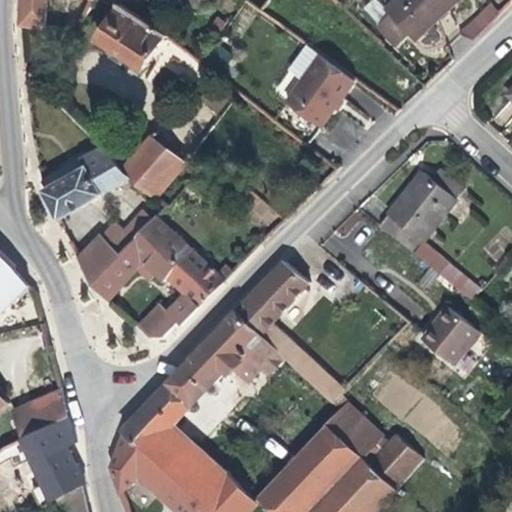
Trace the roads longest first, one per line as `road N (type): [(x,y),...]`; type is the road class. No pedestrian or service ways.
road 1 (residential): [(452,100),(360,170),(91,428)]
road 2 (residential): [(91,428),(60,275),(20,218)]
road 3 (residential): [(7,0),(5,92),(20,218)]
